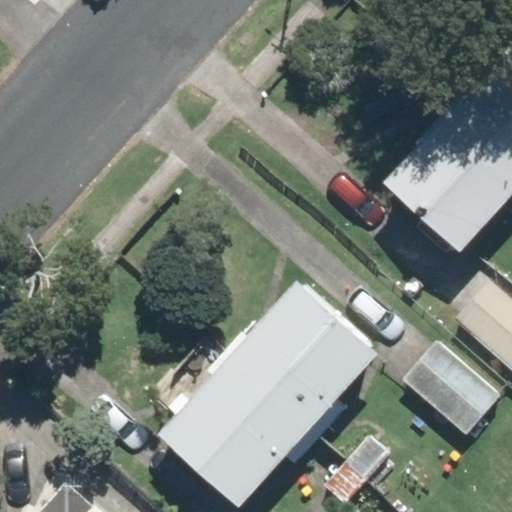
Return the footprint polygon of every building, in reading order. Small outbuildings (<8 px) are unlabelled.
[(511,23),(373,183),(448,248),(511,174),(511,23)] [(289,271),(156,423),(240,495),(373,344),(289,271)] [(511,300),(487,279),(452,318),(511,369),(511,300)] [(494,394),(431,340),(399,377),(461,431),(494,394)] [(388,453),(366,433),(320,483),(341,503),(388,453)] [(93,511),(59,482),(32,511),(93,511)]
